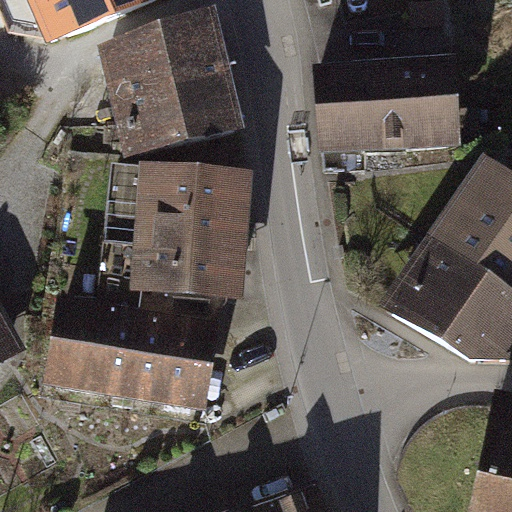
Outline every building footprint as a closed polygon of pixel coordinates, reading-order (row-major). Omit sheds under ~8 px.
[(30,0),(49,43),(83,35),(163,0),(30,0)] [(210,26),(105,60),(127,163),(240,132),(210,26)] [(449,68),(323,74),(327,150),(453,144),(449,68)] [(504,109),(463,111),(464,144),(505,142),(504,109)] [(511,188),(485,170),(432,249),(511,302),(511,188)] [(251,186),(116,176),(107,293),(241,304),(251,186)] [(511,302),(432,249),(392,309),(474,362),(511,358),(511,302)] [(217,333),(64,310),(52,390),(206,413),(217,333)] [(0,370),(25,356),(0,313),(0,370)] [(511,511),(511,413),(507,412),(485,511),(511,511)] [(322,511),(315,491),(258,511),(322,511)]
